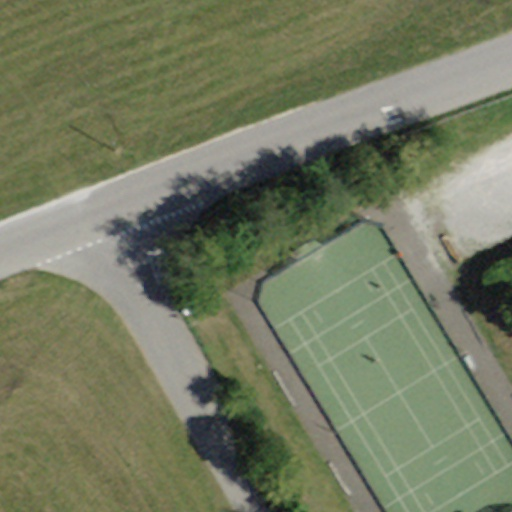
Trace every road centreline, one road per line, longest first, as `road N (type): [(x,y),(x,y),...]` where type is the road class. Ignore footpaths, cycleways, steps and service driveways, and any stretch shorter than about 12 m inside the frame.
road 1 (tertiary): [(80,218),(511,71)]
road 2 (residential): [(80,218),(245,511)]
